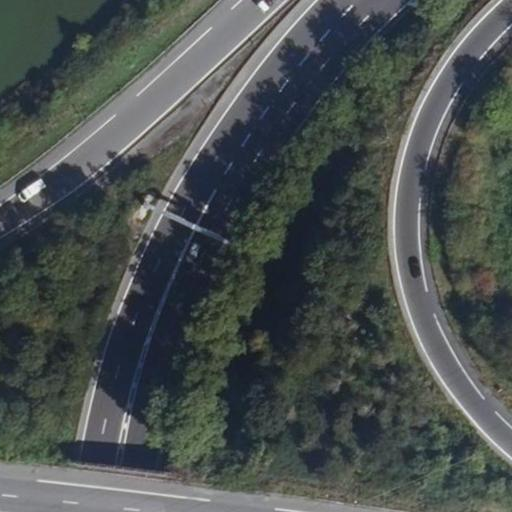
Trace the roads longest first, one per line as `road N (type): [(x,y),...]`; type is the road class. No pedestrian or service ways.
road 1 (motorway): [(511,441),(475,404),(430,333),(408,228),(416,161),(433,110),(511,9)]
road 2 (motorway): [(253,0),(0,215)]
road 3 (motorway): [(188,238),(148,285),(128,332),(87,511)]
road 4 (motorway): [(355,0),(261,99),(188,238)]
road 5 (motorway): [(188,238),(128,511)]
road 6 (trunk): [(162,511),(0,495)]
